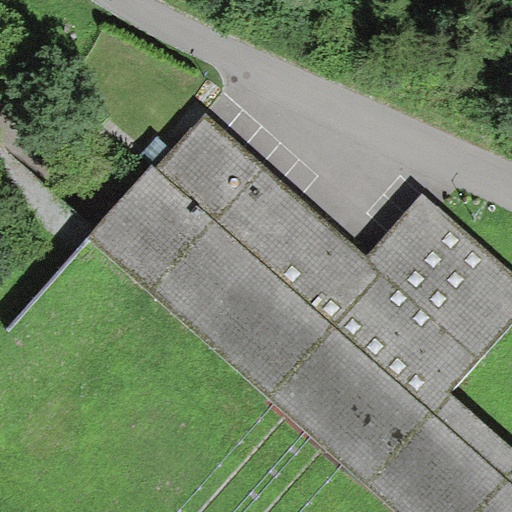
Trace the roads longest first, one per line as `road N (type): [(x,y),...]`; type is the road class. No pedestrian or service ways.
road 1 (unclassified): [(128,0),(511,187)]
road 2 (track): [(0,159),(70,234),(0,311)]
